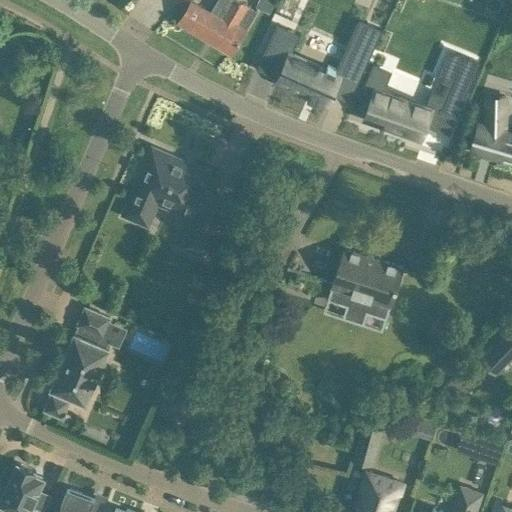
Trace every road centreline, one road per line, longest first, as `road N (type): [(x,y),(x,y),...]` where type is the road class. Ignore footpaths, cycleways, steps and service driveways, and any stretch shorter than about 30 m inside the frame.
road 1 (unclassified): [(511,203),(259,114),(134,52)]
road 2 (residential): [(0,370),(134,52)]
road 3 (residential): [(252,511),(0,414)]
